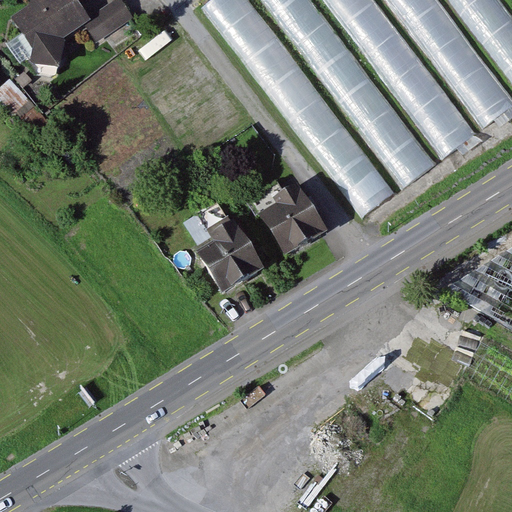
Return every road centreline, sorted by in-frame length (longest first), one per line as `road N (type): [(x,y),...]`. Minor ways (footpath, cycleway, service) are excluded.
road 1 (primary): [(137,416),(511,186)]
road 2 (residential): [(41,474),(163,508)]
